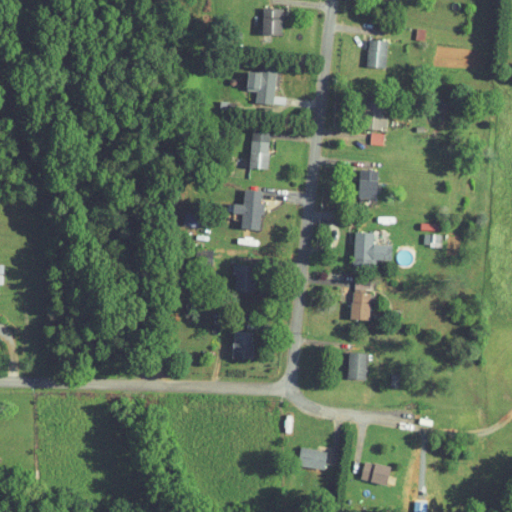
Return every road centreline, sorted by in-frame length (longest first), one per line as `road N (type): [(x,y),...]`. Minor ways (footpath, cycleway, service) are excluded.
road 1 (residential): [(338,0),(302,391)]
road 2 (residential): [(0,382),(302,391)]
